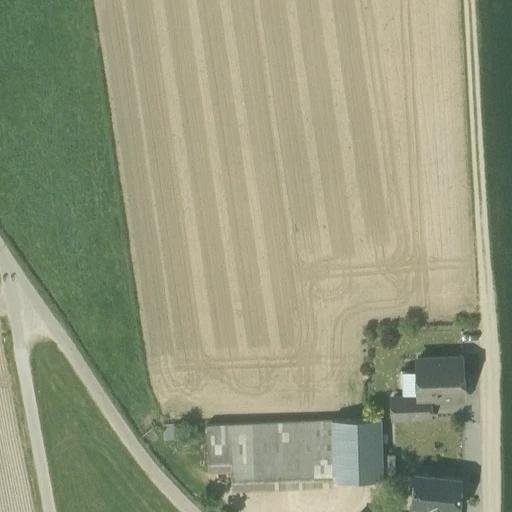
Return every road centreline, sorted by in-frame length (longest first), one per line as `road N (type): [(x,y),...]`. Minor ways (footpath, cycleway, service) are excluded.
road 1 (track): [(489,511),(469,0)]
road 2 (residential): [(5,259),(143,461),(192,511)]
road 3 (residential): [(5,259),(48,511)]
